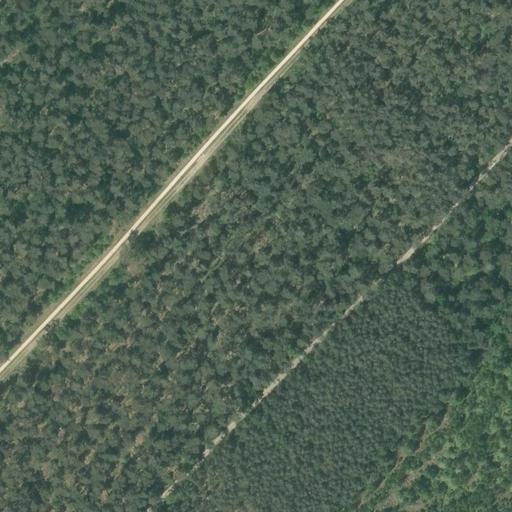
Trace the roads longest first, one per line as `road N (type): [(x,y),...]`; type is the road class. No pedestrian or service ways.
road 1 (track): [(354,0),(0,380)]
road 2 (track): [(511,140),(151,511)]
road 3 (track): [(365,294),(202,152)]
